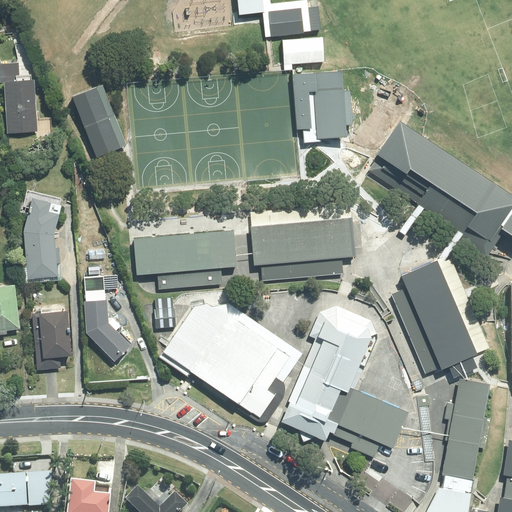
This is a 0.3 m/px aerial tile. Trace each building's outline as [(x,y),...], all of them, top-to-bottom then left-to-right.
[(236,0),(239,15),(262,12),(264,12),(262,0),(236,0)] [(262,0),(264,12),(262,12),(264,37),(271,37),(269,12),(301,8),(304,32),(321,30),(318,6),(308,7),(306,0),(305,0),(270,4),(269,0),(262,0)] [(301,8),(269,12),(271,37),(304,33),(304,32),(301,8)] [(322,38),(285,40),(286,64),(323,63),(322,38)] [(17,60),(0,61),(0,83),(3,83),(8,133),(36,130),(32,80),(17,81),(17,60)] [(340,70),(293,75),(301,142),(348,137),(340,70)] [(126,147),(102,86),(71,96),(96,158),(126,147)] [(511,194),(400,121),(369,168),(422,202),(460,228),(465,230),(458,241),(485,251),(497,238),(511,247),(511,194)] [(61,196),(30,189),(20,228),(24,275),(56,273),(52,225),(61,196)] [(352,218),(251,227),(254,264),(260,264),(342,257),(355,256),(352,218)] [(233,230),(134,238),(137,274),(159,272),(221,267),(236,265),(233,230)] [(342,257),(260,264),(262,281),(343,274),(342,257)] [(437,261),(402,276),(443,370),(478,355),(455,302),(437,261)] [(98,267),(76,266),(74,325),(101,354),(123,335),(97,314),(98,267)] [(221,267),(159,272),(158,285),(222,281),(221,267)] [(8,276),(0,277),(0,321),(13,319),(8,276)] [(205,302),(194,304),(162,354),(260,416),(274,394),(268,389),(291,356),(229,314),(227,304),(211,307),(205,302)] [(60,305),(30,306),(33,351),(62,349),(60,305)] [(334,305),(281,422),(380,467),(405,411),(354,389),(382,326),(334,305)] [(174,308),(154,309),(156,328),(175,327),(174,308)] [(489,384),(459,379),(442,473),(472,479),(489,384)] [(511,511),(511,444),(501,511),(511,511)] [(48,470),(0,473),(0,506),(50,504),(48,470)] [(70,480),(66,511),(107,511),(109,494),(93,493),(94,482),(70,480)] [(179,511),(187,505),(174,492),(159,507),(136,485),(124,498),(138,511),(179,511)] [(467,511),(471,493),(439,487),(425,511),(467,511)]
